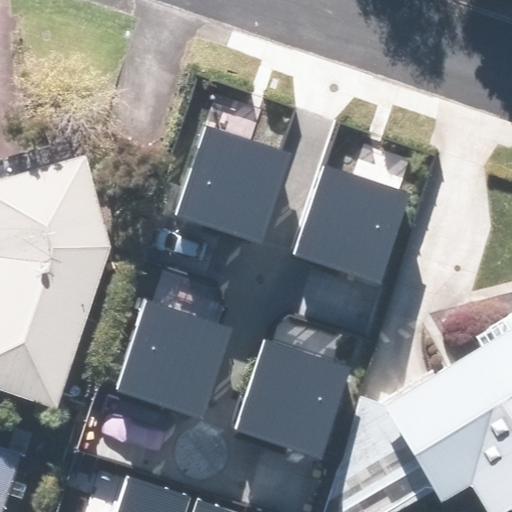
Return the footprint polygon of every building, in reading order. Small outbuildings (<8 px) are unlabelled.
[(200,113),(172,203),(261,231),(290,140),(200,113)] [(316,151),(289,240),(375,266),(403,178),(316,151)] [(0,378),(70,396),(117,248),(102,155),(0,170),(0,378)] [(108,380),(201,409),(231,314),(138,285),(108,380)] [(315,440),(344,348),(259,322),(231,414),(315,440)] [(511,511),(511,326),(353,411),(345,511),(398,511),(446,487),(450,494),(478,480),(495,511),(511,511)] [(0,511),(10,511),(30,457),(0,446),(0,511)] [(178,511),(188,481),(122,460),(105,511),(178,511)] [(198,488),(190,511),(254,511),(256,506),(198,488)]
